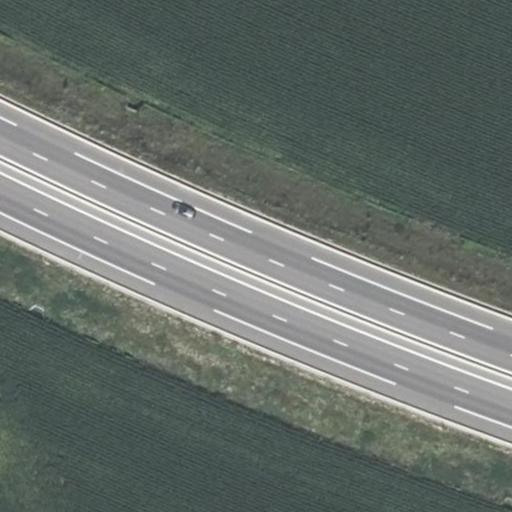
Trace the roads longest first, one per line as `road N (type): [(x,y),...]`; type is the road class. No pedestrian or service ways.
road 1 (trunk): [(511,360),(343,296),(0,141)]
road 2 (trunk): [(0,197),(346,351),(511,413)]
